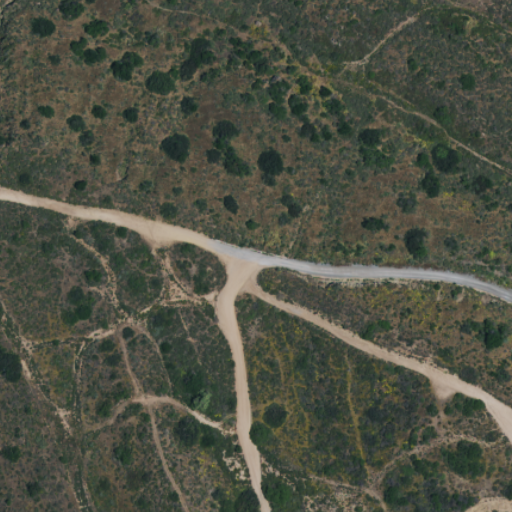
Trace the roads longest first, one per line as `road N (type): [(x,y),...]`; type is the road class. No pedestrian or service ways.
road 1 (residential): [(208,240),(326,268),(469,279),(511,295)]
road 2 (track): [(241,281),(505,407)]
